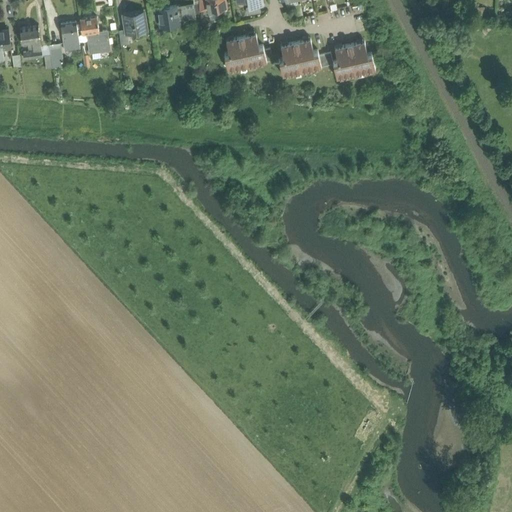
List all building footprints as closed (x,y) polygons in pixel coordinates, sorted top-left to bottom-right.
[(206,0),(199,0),(200,3),(200,10),(208,8),(206,0)] [(206,0),(208,8),(209,12),(218,10),(217,8),(227,6),(225,0),(206,0)] [(176,4),(158,7),(161,26),(179,23),(178,16),(195,13),(194,3),(177,5),(176,4)] [(258,5),(249,6),(247,6),(248,13),(260,11),(258,5)] [(143,9),(123,12),(126,28),(127,32),(128,32),(146,29),(143,9)] [(99,30),(97,15),(80,18),(82,33),(89,32),(89,37),(88,37),(90,51),(110,48),(107,29),(99,30)] [(76,20),(61,22),(65,48),(80,45),(76,20)] [(38,24),(20,27),(22,43),(32,41),(34,49),(23,50),(24,57),(43,55),(38,24)] [(8,28),(0,29),(0,55),(4,55),(3,47),(11,46),(8,28)] [(126,28),(119,29),(121,43),(129,42),(128,32),(127,32),(126,28)] [(256,32),(226,38),(229,51),(224,52),(228,68),(267,60),(264,48),(263,43),(259,44),(256,32)] [(310,37),(281,44),(283,56),(279,57),(283,74),(321,65),(319,53),(318,48),(313,49),(310,37)] [(364,40),(334,46),(337,59),(333,60),(333,62),(337,76),(375,68),(372,51),(367,52),(364,40)] [(60,42),(49,43),(50,53),(53,66),(63,67),(61,53),(62,53),(60,42)] [(273,58),(270,47),(264,48),(267,60),(273,58)] [(331,51),(325,52),(327,64),(333,62),(333,60),(331,51)] [(325,52),(319,53),(321,65),(327,64),(325,52)] [(19,53),(12,54),(14,65),(21,65),(19,53)]
